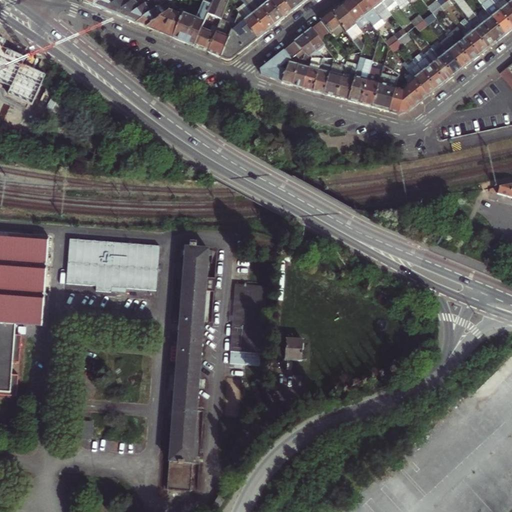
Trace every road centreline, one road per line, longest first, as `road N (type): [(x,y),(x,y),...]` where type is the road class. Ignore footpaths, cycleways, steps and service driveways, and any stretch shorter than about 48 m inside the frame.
road 1 (tertiary): [(511,51),(405,130),(233,75)]
road 2 (residential): [(239,511),(262,471),(302,435),(427,382)]
road 3 (primary): [(350,235),(172,131)]
road 4 (tertiary): [(233,75),(62,5),(45,6)]
road 5 (primary): [(172,131),(35,14)]
road 6 (primary): [(41,42),(172,131)]
road 7 (primary): [(494,293),(350,235)]
road 8 (residential): [(233,75),(329,0)]
